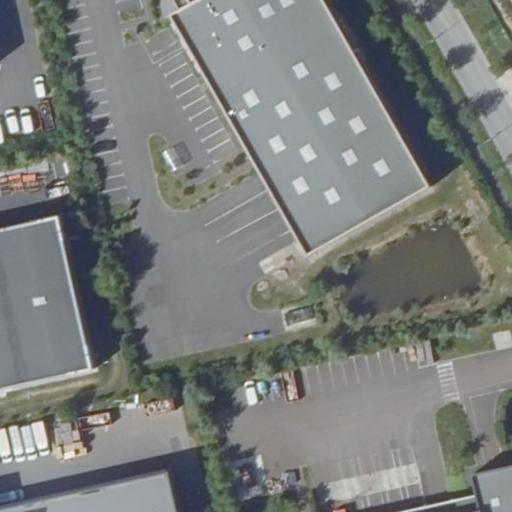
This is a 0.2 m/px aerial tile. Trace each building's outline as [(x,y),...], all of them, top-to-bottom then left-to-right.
[(182,11),(173,16),(311,258),(435,188),(327,0),(190,0),(194,5),(182,11)] [(190,0),(176,0),(182,11),(194,5),(190,0)] [(58,220),(0,233),(0,389),(93,369),(58,220)] [(511,511),(511,466),(472,476),(480,511),(511,511)] [(0,511),(180,511),(172,472),(0,510),(0,511)]
